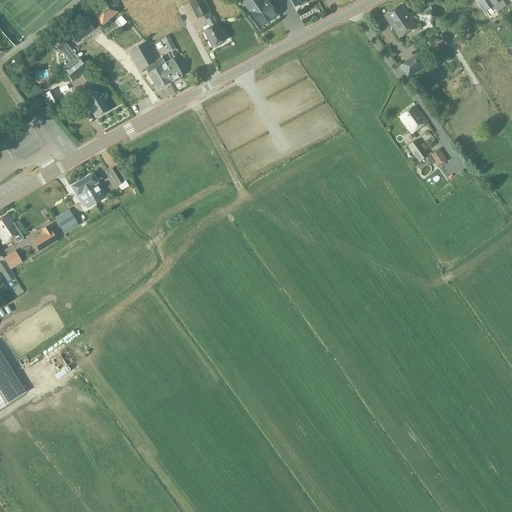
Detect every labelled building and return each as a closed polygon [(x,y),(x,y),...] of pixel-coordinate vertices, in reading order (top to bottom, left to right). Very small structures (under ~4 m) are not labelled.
[(206,21),(210,29),(205,32),(213,47),(225,41),(221,32),(223,32),(219,24),(217,25),(211,13),(204,0),(195,0),(189,3),(197,20),(204,17),(207,21),(206,21)] [(277,15),(267,2),(264,4),(261,0),(252,0),(245,5),(260,27),(277,15)] [(482,0),(481,1),(487,11),(503,0),(502,0),(482,0)] [(92,14),(102,26),(118,13),(108,1),(92,14)] [(385,17),(400,39),(417,28),(402,5),(385,17)] [(115,22),(120,29),(127,23),(121,17),(115,22)] [(69,34),(76,44),(94,30),(87,20),(69,34)] [(442,34),(428,44),(435,55),(449,46),(442,34)] [(55,40),(53,50),(62,52),(64,42),(60,36),(55,40)] [(169,53),(175,50),(169,36),(161,40),(163,46),(165,45),(169,53)] [(148,74),(148,75),(157,91),(180,78),(170,62),(165,65),(161,59),(154,63),(144,45),(130,53),(140,71),(145,68),(148,74)] [(408,78),(429,66),(421,54),(401,67),(408,78)] [(72,83),(88,71),(79,59),(72,65),(73,66),(64,73),(72,83)] [(81,92),(96,118),(108,111),(93,85),(81,92)] [(59,106),(56,101),(48,106),(50,110),(59,106)] [(36,105),(30,109),(35,117),(41,113),(36,105)] [(416,134),(430,123),(418,107),(403,118),(416,134)] [(434,135),(425,138),(431,156),(440,153),(434,135)] [(430,156),(418,140),(408,147),(419,163),(430,156)] [(122,179),(115,167),(108,171),(115,183),(122,179)] [(92,174),(83,180),(97,203),(104,199),(102,196),(104,195),(98,184),(92,174)] [(97,203),(83,180),(71,187),(76,197),(83,208),(85,206),(87,209),(97,203)] [(79,226),(69,210),(54,219),(64,235),(79,226)] [(14,224),(13,224),(8,215),(0,220),(0,239),(3,245),(14,238),(17,243),(24,239),(14,224)] [(39,238),(33,242),(36,247),(39,252),(48,247),(55,243),(57,241),(53,234),(48,227),(42,231),(45,235),(39,238)] [(16,255),(5,261),(10,270),(21,263),(16,255)] [(1,264),(0,264),(0,269),(1,272),(5,278),(9,276),(12,274),(8,268),(4,262),(1,264)] [(65,369),(58,350),(51,353),(58,372),(65,369)] [(0,409),(25,393),(0,353),(0,409)]
